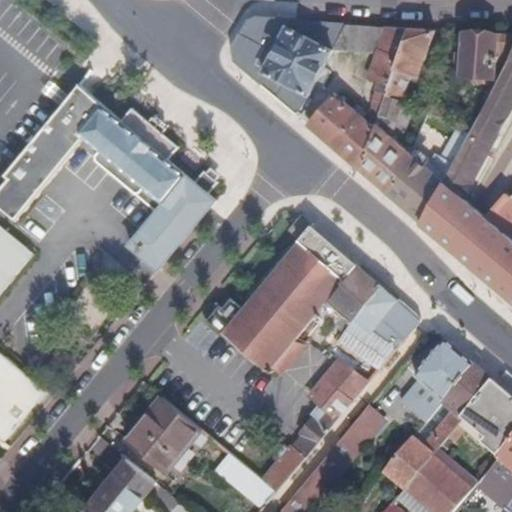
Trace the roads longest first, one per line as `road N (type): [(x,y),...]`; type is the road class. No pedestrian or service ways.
road 1 (residential): [(301,156),(1,511)]
road 2 (secondary): [(301,156),(405,242),(452,298),(511,349)]
road 3 (residential): [(328,0),(423,9),(511,4)]
road 4 (secondary): [(180,64),(301,156)]
